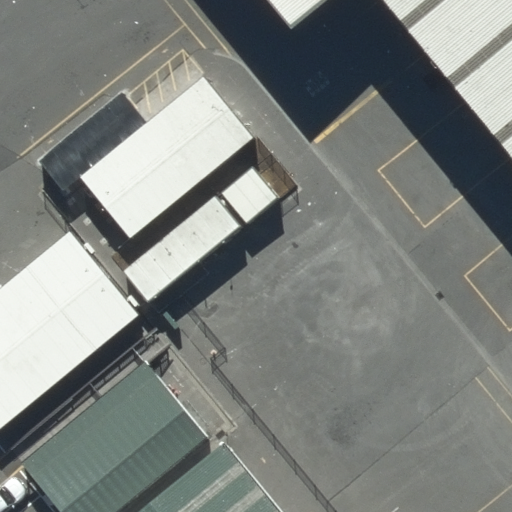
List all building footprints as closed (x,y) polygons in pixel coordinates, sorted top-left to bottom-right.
[(511,0),(379,0),(511,157),(511,0)] [(212,82),(144,133),(194,198),(262,147),(212,82)] [(126,151),(93,178),(145,241),(178,214),(126,151)] [(366,272),(302,194),(178,296),(242,374),(366,272)] [(219,205),(127,278),(151,309),(243,236),(219,205)] [(390,422),(336,357),(274,409),(329,475),(331,473),(355,501),(348,506),(352,511),(358,511),(360,510),(362,511),(364,511),(426,460),(400,429),(354,467),(347,459),(390,422)] [(299,511),(208,402),(74,511),(299,511)]
